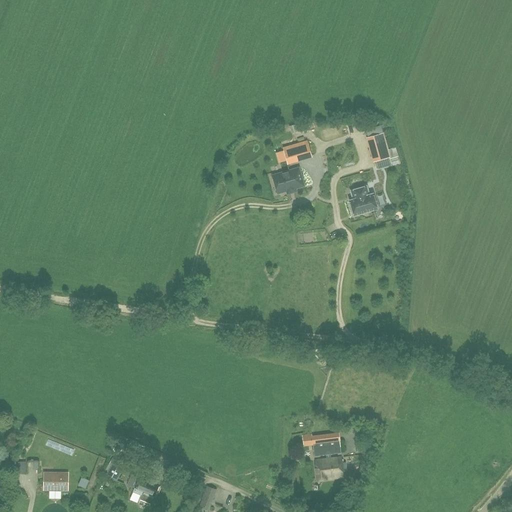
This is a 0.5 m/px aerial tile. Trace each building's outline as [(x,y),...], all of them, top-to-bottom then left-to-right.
[(379,135),(362,139),(378,197),(395,193),(379,135)] [(283,148),(287,164),(311,157),(307,141),(283,148)] [(325,150),(332,175),(361,168),(354,143),(325,150)] [(278,193),(304,186),(299,169),(272,176),(278,193)] [(309,218),(321,214),(319,209),(334,204),(329,187),(302,195),(309,218)] [(349,201),(354,216),(377,209),(373,194),(369,196),(366,187),(351,191),(353,200),(349,201)] [(328,227),(351,219),(346,206),(323,214),(328,227)] [(314,456),(341,453),(338,433),(312,436),(314,456)] [(341,457),(314,460),(317,481),(327,480),(343,477),(341,457)] [(67,474),(49,474),(49,477),(45,477),(45,489),(67,489),(67,474)] [(159,485),(140,477),(135,489),(143,492),(142,496),(152,500),(159,485)] [(209,509),(216,490),(207,487),(200,505),(209,509)]
